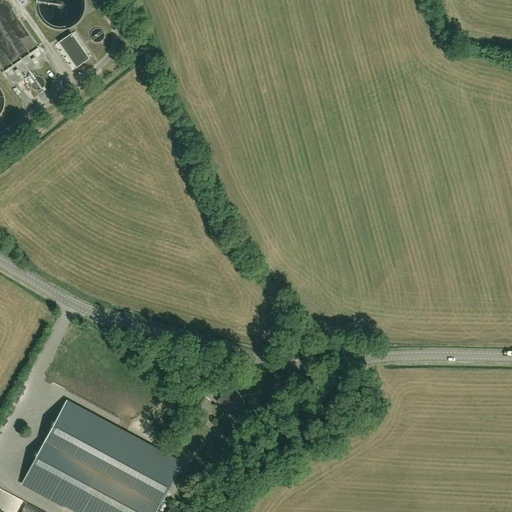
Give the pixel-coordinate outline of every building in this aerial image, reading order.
[(105,37),(103,30),(95,32),(97,39),(105,37)] [(75,31),(55,46),(72,71),(93,57),(75,31)] [(228,389),(217,401),(238,420),(249,407),(239,398),(238,399),(228,389)] [(195,397),(190,402),(198,410),(203,404),(195,397)] [(157,511),(156,511),(159,504),(160,505),(161,503),(160,502),(181,464),(67,402),(23,484),(73,511),(157,511)] [(213,402),(200,417),(203,420),(216,405),(213,402)]
